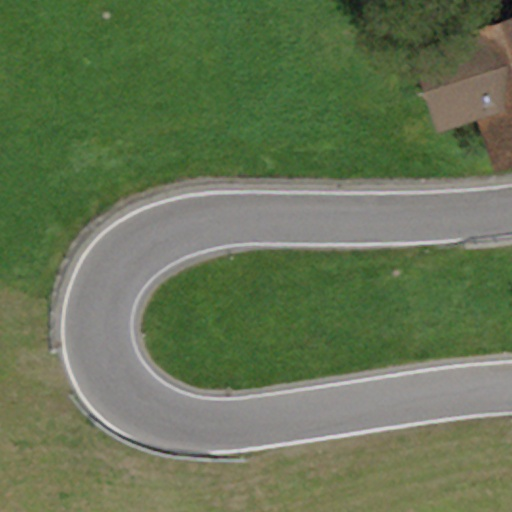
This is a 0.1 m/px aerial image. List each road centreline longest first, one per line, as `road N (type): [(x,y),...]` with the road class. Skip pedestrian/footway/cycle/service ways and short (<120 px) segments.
road 1 (tertiary): [(511,386),(202,426),(136,403),(109,372),(97,308),(127,253),(155,234),(196,223),(511,212)]
road 2 (primary): [(0,451),(369,280),(511,174)]
